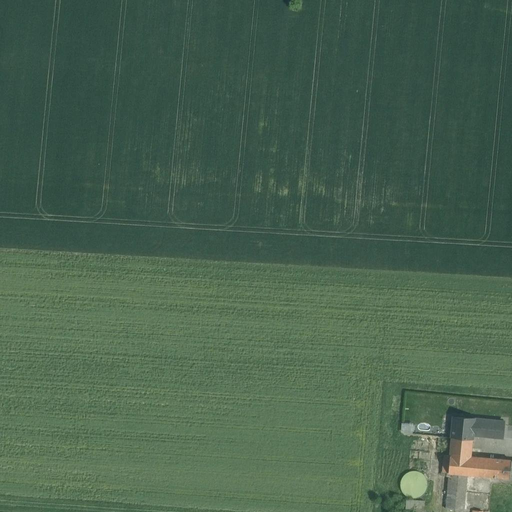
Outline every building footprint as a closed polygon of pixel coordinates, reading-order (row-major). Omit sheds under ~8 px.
[(481,419),(453,416),(451,437),(452,437),(472,439),(473,439),(473,435),(480,436),(481,419)] [(504,421),(481,419),(480,436),(503,438),(504,421)] [(472,439),(452,437),(450,454),(471,456),(472,439)] [(471,456),(450,454),(450,455),(448,472),(450,472),(467,474),(493,477),(494,458),(471,456)] [(450,455),(444,455),(442,472),(447,472),(448,472),(450,455)] [(511,460),(494,458),(493,477),(510,478),(511,478),(511,460),(511,461),(511,460)] [(427,490),(428,484),(427,479),(424,475),(420,472),(415,471),(409,472),(405,475),(402,479),(401,485),(402,490),(405,494),(410,497),(415,498),(420,497),(424,494),(427,490)] [(467,474),(450,472),(450,477),(447,509),(464,511),(467,474)]
